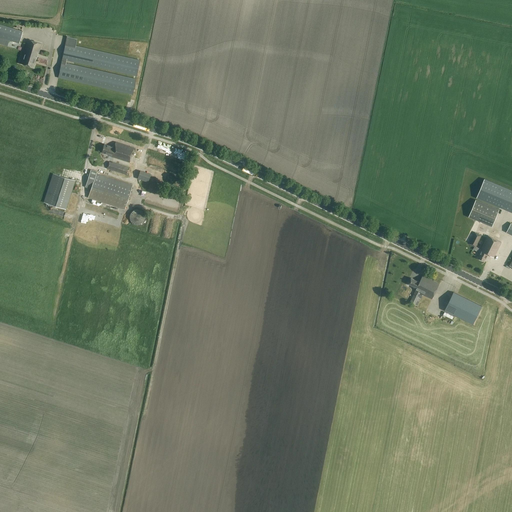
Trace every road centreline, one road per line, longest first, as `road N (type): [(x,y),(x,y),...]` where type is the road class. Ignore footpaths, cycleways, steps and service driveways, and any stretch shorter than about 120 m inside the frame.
road 1 (tertiary): [(511,299),(185,139),(0,80)]
road 2 (track): [(187,208),(127,493)]
road 3 (track): [(152,129),(133,173),(138,203),(184,220)]
